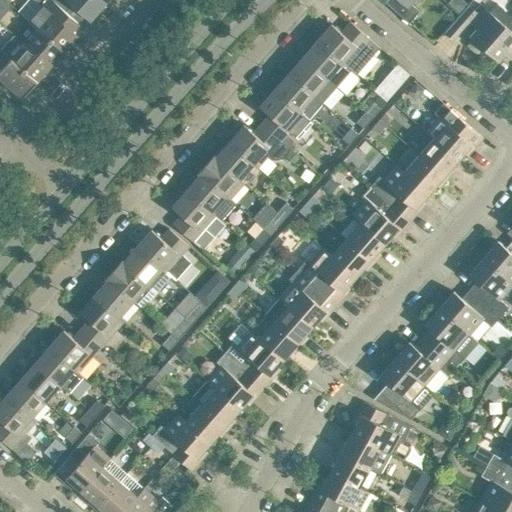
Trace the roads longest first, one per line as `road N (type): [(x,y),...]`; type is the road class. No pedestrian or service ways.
road 1 (residential): [(0,344),(301,0)]
road 2 (residential): [(263,511),(333,381),(511,174)]
road 3 (secondary): [(0,295),(259,0)]
road 4 (secondary): [(228,0),(63,192)]
road 5 (residential): [(356,0),(511,144)]
road 6 (residential): [(17,149),(149,0)]
